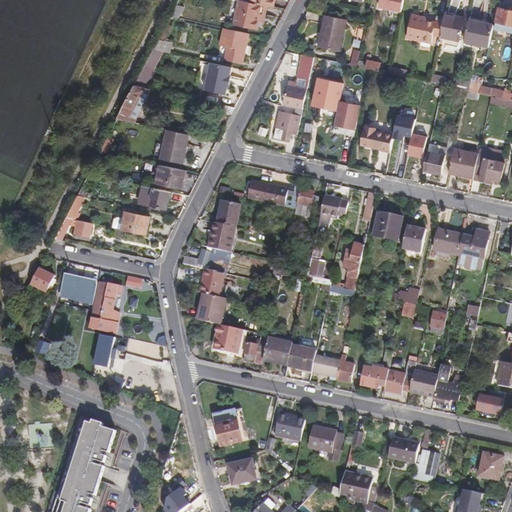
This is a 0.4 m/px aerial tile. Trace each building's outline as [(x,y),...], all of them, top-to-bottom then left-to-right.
[(247,3),(231,0),(228,0),(225,21),(255,27),(256,23),(257,20),(258,16),(262,16),(264,7),(247,3)] [(247,0),(247,3),(264,7),(267,8),(268,8),(270,0),(247,0)] [(401,11),(403,0),(381,0),(380,6),(401,11)] [(177,18),(181,10),(174,6),(169,17),(177,18)] [(258,16),(257,20),(263,21),(267,8),(264,7),(262,16),(258,16)] [(494,9),(490,25),(490,29),(511,33),(511,12),(509,12),(494,9)] [(336,51),(343,20),(322,16),(320,25),(315,47),(336,51)] [(440,38),(444,23),(439,22),(435,21),(435,24),(424,21),(420,21),(421,18),(416,17),(412,16),(407,39),(431,44),(432,37),(440,38)] [(454,18),(445,16),(444,23),(440,38),(459,42),(464,20),(454,18)] [(170,17),(154,49),(161,50),(170,53),(172,42),(163,40),(173,19),(170,17)] [(481,23),(466,20),(461,43),(486,48),(490,29),(490,25),(481,23)] [(242,47),(245,33),(224,29),(220,44),(225,45),(222,58),(239,62),(242,47)] [(154,49),(135,85),(142,86),(161,50),(154,49)] [(312,58),(300,56),(298,68),(299,68),(310,70),(312,58)] [(365,64),(356,62),(355,67),(376,72),(378,64),(365,62),(365,64)] [(405,67),(388,63),(386,74),(403,78),(405,67)] [(228,77),(230,68),(210,64),(203,91),(224,95),(226,87),(227,87),(228,83),(229,77),(228,77)] [(310,70),(299,68),(296,80),(307,82),(310,70)] [(441,77),(429,75),(427,83),(439,85),(441,77)] [(400,88),(402,81),(391,77),(388,85),(400,88)] [(478,84),(453,79),(451,88),(461,90),(464,91),(476,94),(477,86),(478,84)] [(321,108),(336,111),(342,85),(317,80),(311,106),(321,108)] [(122,109),(117,119),(136,123),(138,120),(137,119),(153,89),(142,86),(135,85),(126,102),(126,109),(122,109)] [(492,90),(477,86),(476,94),(487,96),(490,97),(492,90)] [(290,134),(296,135),(305,91),(286,87),(284,97),(282,106),(294,108),(293,115),(278,112),(273,138),(288,141),(290,134)] [(461,90),(451,88),(449,96),(459,98),(461,90)] [(502,93),(502,92),(492,90),(490,97),(501,99),(502,93)] [(474,100),(476,94),(464,91),(463,98),(474,100)] [(511,95),(502,93),(501,99),(510,101),(511,95)] [(490,97),(487,96),(485,104),(511,109),(511,101),(510,101),(501,99),(490,97)] [(332,133),(353,138),(360,107),(339,103),(332,133)] [(213,112),(229,116),(233,108),(215,104),(213,112)] [(417,122),(419,114),(407,112),(406,120),(411,120),(417,122)] [(264,130),(257,128),(255,135),(262,137),(264,130)] [(186,147),(188,135),(166,130),(159,159),(180,164),(182,155),(184,147),(186,147)] [(108,134),(99,153),(106,154),(114,137),(108,134)] [(374,156),(387,159),(391,142),(368,137),(364,154),(374,156)] [(475,154),(470,177),(476,179),(476,180),(484,182),(490,183),(492,175),(499,177),(503,160),(499,160),(502,148),(483,144),(483,147),(477,146),(475,154)] [(452,149),(446,173),(458,176),(470,178),(470,177),(475,154),(452,149)] [(425,153),(421,171),(432,173),(439,174),(442,156),(425,153)] [(112,161),(98,159),(97,163),(96,163),(95,169),(102,170),(103,168),(110,169),(112,161)] [(184,180),(186,171),(158,165),(154,183),(182,189),(184,180)] [(103,187),(102,195),(109,196),(112,180),(102,178),(100,187),(103,187)] [(251,182),(247,200),(293,210),(297,190),(298,186),(293,184),(291,192),(285,190),(273,187),(251,182)] [(167,201),(169,192),(142,186),(138,202),(165,208),(167,201)] [(297,190),(293,210),(292,215),(305,218),(307,208),(313,210),(316,198),(310,197),(311,193),(304,191),(297,190)] [(369,194),(366,193),(364,200),(362,200),(360,207),(362,207),(360,215),(368,217),(373,195),(369,194)] [(73,218),(84,198),(77,196),(66,216),(73,218)] [(333,199),(322,197),(317,217),(328,220),(335,221),(336,217),(341,219),(345,204),(339,202),(339,201),(333,199)] [(218,210),(215,223),(233,227),(237,206),(220,202),(218,210)] [(121,230),(145,236),(148,223),(149,217),(125,212),(121,230)] [(370,237),(394,242),(399,219),(387,216),(375,214),(370,237)] [(328,220),(317,217),(315,226),(326,228),(328,220)] [(65,218),(54,240),(59,241),(67,226),(74,227),(72,237),(87,240),(88,240),(89,234),(90,227),(74,224),(75,220),(65,218)] [(215,223),(212,223),(209,236),(206,248),(227,253),(233,227),(215,223)] [(247,228),(246,231),(272,237),(273,232),(251,227),(251,229),(247,228)] [(412,229),(404,227),(399,249),(418,253),(423,231),(412,229)] [(456,256),(460,237),(448,234),(435,232),(431,250),(456,256)] [(467,234),(461,233),(460,237),(456,256),(469,259),(479,261),(481,261),(486,235),(479,234),(474,233),(473,240),(466,238),(467,234)] [(284,247),(286,240),(272,237),(270,244),(284,247)] [(330,283),(328,282),(327,287),(337,289),(352,292),(361,248),(355,247),(354,254),(349,253),(345,271),(350,272),(346,288),(330,284),(330,283)] [(206,248),(204,248),(203,252),(198,251),(197,256),(196,261),(182,258),(180,265),(202,270),(220,274),(222,274),(227,253),(206,248)] [(478,268),(479,261),(469,259),(468,266),(478,268)] [(322,263),(308,260),(303,282),(318,285),(327,287),(328,282),(319,280),(322,263)] [(280,266),(272,264),(267,285),(276,287),(278,277),(279,271),(280,266)] [(53,277),(38,270),(30,285),(47,294),(51,287),(49,286),(53,277)] [(199,286),(197,294),(200,294),(215,298),(220,274),(202,270),(201,277),(199,286)] [(92,304),(96,284),(64,278),(60,298),(92,304)] [(104,332),(114,334),(117,323),(113,322),(114,319),(109,318),(113,302),(116,285),(99,282),(92,318),(106,321),(104,332)] [(267,285),(263,284),(262,291),(274,293),(276,287),(267,285)] [(412,305),(415,292),(404,289),(403,295),(395,293),(393,301),(401,303),(412,305)] [(447,293),(443,312),(449,313),(474,319),(477,304),(453,299),(454,295),(447,293)] [(194,311),(192,320),(215,325),(218,326),(224,300),(215,298),(200,294),(198,302),(196,311),(194,311)] [(409,320),(412,305),(401,303),(398,317),(409,320)] [(422,320),(424,308),(414,306),(412,314),(414,314),(413,318),(422,320)] [(443,312),(431,309),(427,327),(428,327),(439,330),(442,316),(448,317),(449,313),(443,312)] [(218,326),(215,325),(213,336),(216,336),(213,350),(235,355),(240,331),(218,326)] [(216,336),(213,336),(210,335),(209,339),(212,340),(209,351),(238,357),(243,331),(240,331),(235,355),(213,350),(216,336)] [(261,342),(261,339),(262,336),(245,332),(242,344),(247,345),(248,340),(261,342)] [(2,340),(11,344),(14,338),(5,334),(2,340)] [(93,365),(108,368),(112,349),(114,339),(100,335),(93,365)] [(260,355),(259,361),(272,364),(284,366),(288,346),(289,344),(264,339),(260,355)] [(256,365),(258,354),(261,342),(248,340),(247,345),(242,344),(239,361),(244,363),(256,365)] [(45,347),(36,343),(32,352),(41,356),(45,347)] [(288,346),(284,366),(299,370),(308,372),(312,354),(313,352),(288,346)] [(387,368),(390,352),(383,351),(379,366),(387,368)] [(312,354),(308,372),(320,374),(333,377),(337,359),(312,354)] [(342,357),(337,356),(337,359),(333,377),(332,379),(339,381),(347,382),(351,365),(341,363),(342,357)] [(411,372),(413,364),(405,362),(402,375),(386,372),(382,391),(390,392),(399,394),(400,390),(402,381),(409,383),(411,372)] [(503,365),(496,363),(491,386),(498,387),(503,365)] [(511,366),(508,366),(503,365),(498,387),(511,390),(511,366)] [(438,367),(436,377),(431,398),(431,402),(436,403),(441,404),(442,401),(446,401),(446,399),(456,401),(459,385),(459,384),(450,382),(449,385),(445,384),(448,369),(438,367)] [(379,372),(361,368),(357,386),(366,388),(375,389),(379,372)] [(436,377),(411,372),(409,383),(407,392),(407,393),(431,398),(436,377)] [(113,386),(122,390),(125,383),(115,379),(113,386)] [(407,392),(409,383),(402,381),(400,390),(407,392)] [(501,395),(491,393),(489,399),(476,396),(472,411),(484,414),(496,416),(501,395)] [(267,422),(270,407),(264,406),(261,421),(267,422)] [(239,409),(225,412),(227,422),(234,421),(241,419),(239,409)] [(227,422),(225,412),(210,415),(213,429),(217,447),(239,443),(234,421),(227,422)] [(296,442),(301,419),(287,415),(276,413),(270,437),(296,442)] [(89,418),(83,416),(53,511),(85,511),(88,503),(83,502),(85,498),(87,499),(89,493),(87,492),(88,488),(92,490),(97,475),(91,473),(95,459),(97,459),(98,455),(101,456),(103,451),(100,450),(101,445),(106,447),(113,426),(99,421),(100,418),(90,414),(89,418)] [(53,511),(83,416),(79,415),(49,511),(53,511)] [(325,452),(334,454),(338,435),(331,433),(331,432),(323,430),(309,427),(304,448),(325,452)] [(359,434),(351,432),(348,444),(352,445),(356,446),(359,434)] [(264,439),(261,451),(268,452),(270,441),(264,439)] [(414,463),(418,445),(406,442),(391,439),(387,457),(414,463)] [(348,464),(352,445),(348,444),(343,463),(348,464)] [(268,452),(261,451),(270,460),(271,453),(268,452)] [(410,479),(432,484),(438,455),(430,453),(421,451),(418,465),(413,464),(410,479)] [(333,461),(334,454),(325,452),(323,459),(333,461)] [(476,477),(495,481),(498,469),(500,459),(481,455),(476,477)] [(232,485),(254,480),(250,460),(227,466),(229,476),(232,485)] [(289,478),(281,470),(278,474),(283,482),(289,478)] [(357,476),(342,473),(338,492),(336,500),(350,507),(351,501),(364,504),(365,501),(368,488),(369,479),(357,476)] [(305,498),(314,489),(306,486),(300,493),(305,498)] [(336,500),(338,492),(330,488),(327,497),(336,500)] [(374,489),(368,488),(365,501),(372,502),(374,489)] [(475,511),(477,505),(479,505),(482,494),(462,490),(458,506),(455,508),(454,511),(475,511)] [(172,500),(166,511),(167,511),(183,511),(193,505),(187,497),(189,495),(185,491),(172,500)] [(413,501),(406,499),(406,500),(404,508),(411,509),(413,501)]
